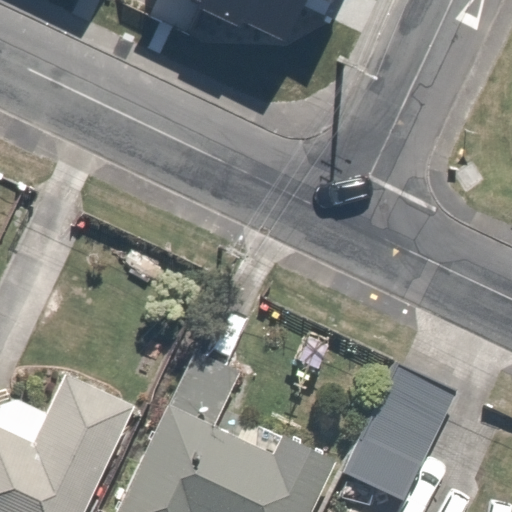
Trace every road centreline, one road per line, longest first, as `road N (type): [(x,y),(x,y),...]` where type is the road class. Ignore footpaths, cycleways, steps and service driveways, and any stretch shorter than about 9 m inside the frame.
road 1 (residential): [(0,53),(350,219)]
road 2 (residential): [(350,219),(454,0)]
road 3 (residential): [(350,219),(511,296)]
